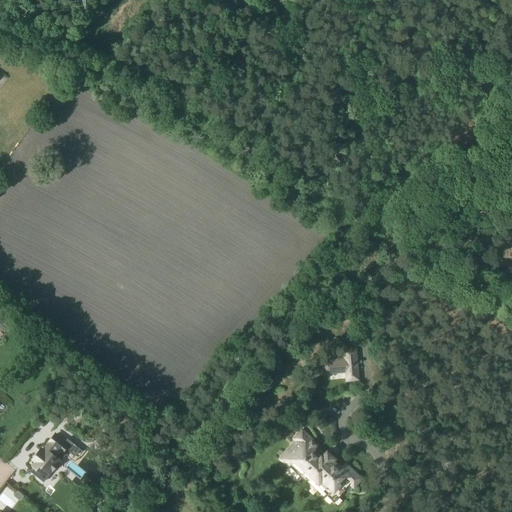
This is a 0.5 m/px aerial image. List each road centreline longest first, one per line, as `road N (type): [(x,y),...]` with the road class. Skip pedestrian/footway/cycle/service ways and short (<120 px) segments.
road 1 (track): [(511,300),(370,238),(0,13)]
road 2 (track): [(511,100),(378,242)]
